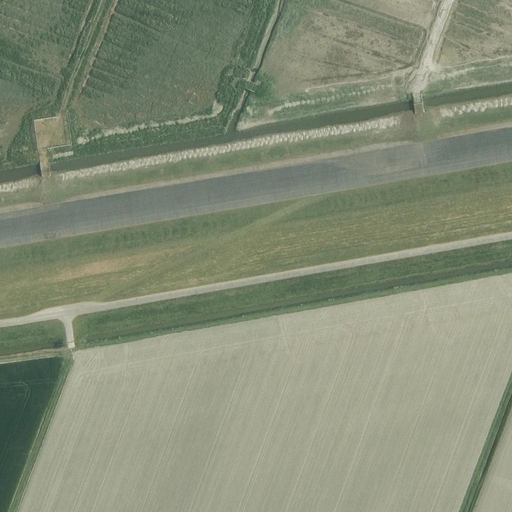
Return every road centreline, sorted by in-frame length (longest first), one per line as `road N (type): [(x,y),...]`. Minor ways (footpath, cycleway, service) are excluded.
road 1 (track): [(0,244),(511,156)]
road 2 (track): [(74,311),(334,186)]
